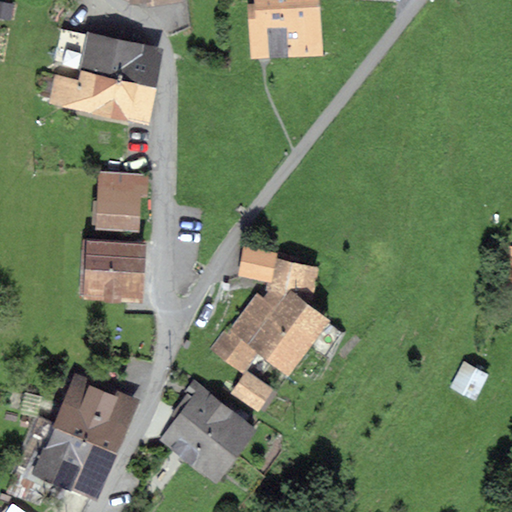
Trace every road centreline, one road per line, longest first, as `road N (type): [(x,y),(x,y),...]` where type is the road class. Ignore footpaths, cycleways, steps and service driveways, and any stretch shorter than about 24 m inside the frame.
road 1 (residential): [(163,348),(420,0)]
road 2 (unclassified): [(163,348),(163,51),(115,0)]
road 3 (unclassified): [(473,0),(477,105),(511,209)]
road 4 (unclassified): [(108,511),(147,418),(163,348)]
